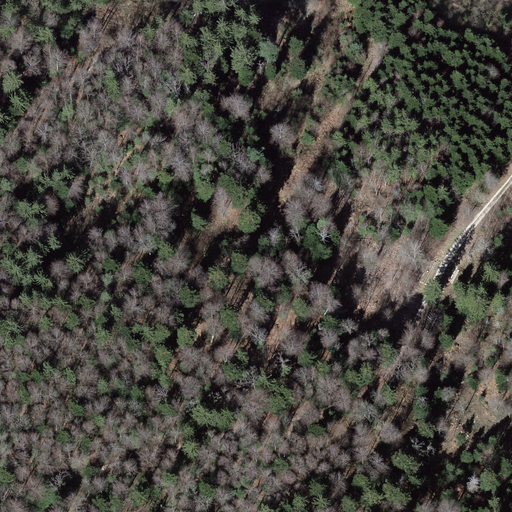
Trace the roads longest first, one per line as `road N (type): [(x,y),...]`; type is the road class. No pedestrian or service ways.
road 1 (track): [(511,174),(450,251),(403,344),(360,398),(269,433),(0,509)]
road 2 (track): [(0,145),(48,96),(119,49),(238,0)]
